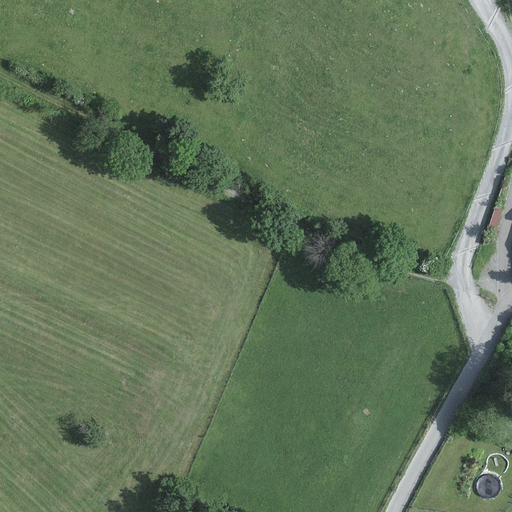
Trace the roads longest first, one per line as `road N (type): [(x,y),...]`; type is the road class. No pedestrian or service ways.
road 1 (track): [(459,284),(376,259),(0,75)]
road 2 (unclassified): [(483,343),(459,284),(462,256),(511,102)]
road 3 (unclassified): [(392,511),(483,343)]
